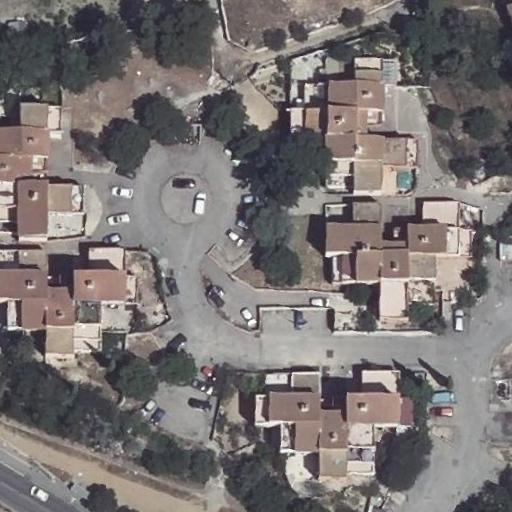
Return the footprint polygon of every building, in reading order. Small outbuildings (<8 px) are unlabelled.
[(511,0),(500,0),(511,23),(511,0)] [(306,113),(289,114),(289,143),(327,143),(327,190),(356,191),(357,197),(383,198),(384,167),(420,169),(420,143),(367,142),(357,142),(357,113),(367,114),(381,114),(382,87),(398,87),(399,64),(357,63),(357,87),(307,87),(306,113)] [(0,236),(13,236),(13,243),(41,244),(41,217),(78,218),(78,189),(26,189),(15,189),(16,163),(26,163),(43,163),(43,136),(56,136),(57,110),(15,109),(14,134),(0,134),(0,236)] [(357,142),(367,142),(367,114),(357,113),(357,142)] [(15,189),(26,189),(26,163),(16,163),(15,189)] [(379,261),(379,251),(380,207),(356,206),(355,232),(326,231),(324,261),(330,261),(330,288),(379,290),(379,323),(409,324),(409,307),(433,308),(435,262),(470,263),(471,234),(461,234),(460,206),(427,205),(426,233),(407,233),(407,252),(406,261),(379,261)] [(407,252),(379,251),(379,261),(406,261),(407,252)] [(41,305),(41,295),(42,254),(0,252),(0,304),(1,305),(15,305),(15,333),(40,333),(39,360),(66,361),(66,354),(93,355),(94,307),(131,308),(132,280),(120,279),(120,253),(83,252),(82,278),(67,279),(66,295),(66,299),(66,306),(41,305)] [(66,295),(41,295),(41,305),(66,306),(66,299),(66,295)] [(15,305),(1,305),(1,333),(15,333),(15,305)] [(292,402),(292,376),(265,376),(264,402),(255,402),(254,429),(292,429),(292,458),(319,458),(320,485),(345,486),(343,480),(371,480),(372,431),(409,431),(411,402),(398,402),(397,375),(364,375),(363,402),(344,402),(344,420),(344,431),(320,431),(320,420),(320,402),(317,402),(292,402)] [(317,378),(292,376),(292,402),(317,402),(317,378)] [(344,431),(344,420),(320,420),(320,431),(344,431)]
